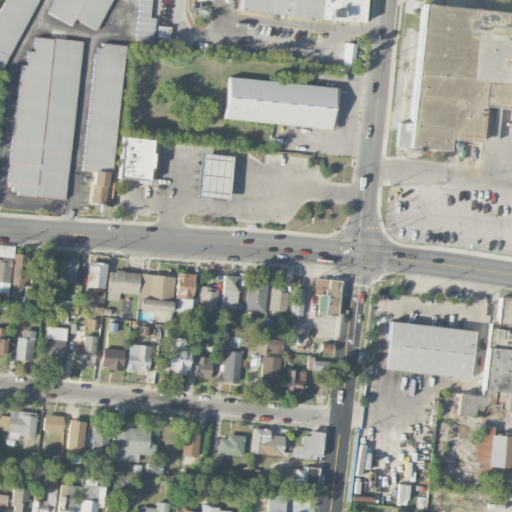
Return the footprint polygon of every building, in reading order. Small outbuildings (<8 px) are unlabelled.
[(36,0),(3,0),(0,7),(0,74),(3,75),(36,0)] [(110,0),(54,0),(48,13),(71,25),(74,19),(96,30),(110,0)] [(154,42),(155,18),(151,18),(151,0),(138,0),(136,41),(154,42)] [(191,0),(191,9),(205,9),(205,0),(191,0)] [(362,22),(363,0),(239,0),(239,12),(362,22)] [(511,12),(420,4),(410,123),(397,122),(395,146),(447,151),(448,139),(477,142),(482,81),(470,80),(472,60),(507,63),(511,12)] [(65,198),(81,41),(35,36),(33,51),(27,50),(26,65),(19,64),(6,192),(65,198)] [(124,45),(95,42),(82,170),(94,171),(90,203),(108,204),(124,45)] [(228,78),(224,119),(335,129),(338,87),(228,78)] [(151,139),(119,137),(117,179),(149,181),(151,139)] [(226,198),(230,156),(200,153),(196,195),(226,198)] [(12,247),(0,245),(0,302),(8,303),(12,247)] [(25,298),(27,254),(12,254),(11,298),(25,298)] [(50,283),(55,261),(39,257),(34,279),(50,283)] [(74,286),(75,260),(58,259),(57,286),(74,286)] [(103,288),(105,263),(87,261),(84,286),(103,288)] [(105,300),(117,300),(117,293),(136,294),(138,272),(107,271),(105,300)] [(173,277),(140,273),(136,309),(169,313),(173,277)] [(191,300),(193,274),(176,273),(174,299),(191,300)] [(221,309),(236,309),(237,276),(222,275),(221,309)] [(312,296),(319,297),(317,314),(335,316),(340,281),(315,278),(312,296)] [(243,310),(263,313),(267,284),(247,281),(243,310)] [(215,312),(216,287),(199,287),(198,312),(215,312)] [(285,311),(286,289),(269,288),(268,310),(285,311)] [(301,315),(303,291),(292,291),(291,315),(301,315)] [(468,378),(473,330),(388,322),(383,369),(468,378)] [(65,328),(45,327),(44,355),(51,355),(51,363),(64,364),(65,328)] [(32,361),(35,331),(23,330),(22,337),(17,337),(15,360),(32,361)] [(93,367),(94,336),(82,336),(82,345),(72,345),(71,366),(93,367)] [(282,354),(283,339),(251,337),(251,353),(282,354)] [(126,372),(148,373),(149,345),(127,344),(126,372)] [(120,370),(123,350),(102,347),(99,367),(120,370)] [(165,372),(185,375),(189,351),(169,348),(165,372)] [(220,382),(239,382),(240,352),(222,351),(220,382)] [(278,382),(279,357),(261,356),(260,381),(278,382)] [(210,379),(210,357),(194,357),(193,378),(210,379)] [(326,371),(326,361),(307,360),(307,370),(326,371)] [(303,395),(304,371),(286,370),(285,394),(303,395)] [(0,415),(0,430),(8,431),(7,443),(16,444),(17,436),(34,437),(35,412),(9,410),(9,416),(0,415)] [(63,416),(43,415),(42,431),(62,432),(63,416)] [(82,450),(83,421),(67,420),(66,449),(82,450)] [(137,462),(138,452),(147,453),(149,428),(115,425),(112,460),(137,462)] [(511,435),(492,435),(492,426),(475,425),(473,479),(486,480),(486,467),(511,468),(511,435)] [(90,453),(105,456),(109,430),(93,428),(90,453)] [(251,454),(282,456),(283,435),(269,435),(269,429),(252,428),(251,454)] [(198,457),(199,431),(182,431),(181,456),(198,457)] [(293,458),(319,459),(320,433),(302,432),(301,446),(294,446),(293,458)] [(217,455),(242,456),(243,436),(218,435),(217,455)] [(161,472),(161,464),(146,463),(145,472),(161,472)] [(283,487),(305,487),(306,469),(283,469),(283,487)] [(53,511),(56,475),(46,474),(44,501),(31,500),(29,511),(53,511)] [(78,511),(94,511),(96,504),(103,505),(104,487),(93,486),(94,478),(82,477),(78,511)] [(57,511),(55,511),(54,511),(77,511),(79,486),(58,485),(57,511)] [(10,511),(25,511),(27,488),(12,488),(10,511)] [(284,511),(285,494),(267,493),(266,511),(284,511)] [(139,507),(138,511),(167,511),(167,502),(155,502),(155,507),(139,507)]
